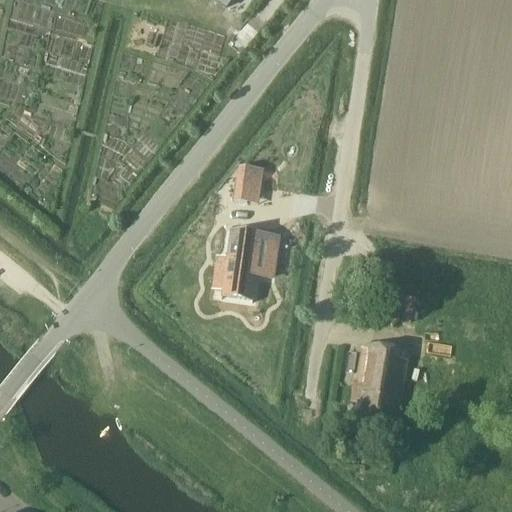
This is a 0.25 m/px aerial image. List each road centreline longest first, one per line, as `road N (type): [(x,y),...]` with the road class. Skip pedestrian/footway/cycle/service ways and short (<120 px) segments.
road 1 (unclassified): [(86,296),(321,0)]
road 2 (unclassified): [(86,296),(348,511)]
road 3 (unclassified): [(0,405),(86,296)]
